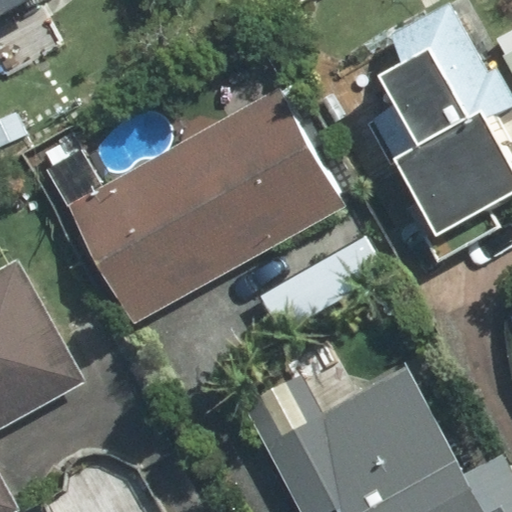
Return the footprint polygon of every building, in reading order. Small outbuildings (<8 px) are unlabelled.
[(0,0),(0,25),(46,0),(0,0)] [(413,107),(387,121),(452,238),(511,204),(511,73),(507,66),(497,71),(462,9),(405,40),(420,66),(396,78),(413,107)] [(143,321),(350,206),(287,90),(79,204),(143,321)] [(109,184),(92,153),(56,171),(73,203),(109,184)] [(370,239),(269,298),(291,335),(392,277),(370,239)] [(25,264),(0,277),(0,511),(19,511),(24,509),(0,465),(0,431),(91,382),(25,264)] [(511,511),(511,462),(510,458),(475,476),(416,372),(275,451),(309,511),(511,511)]
